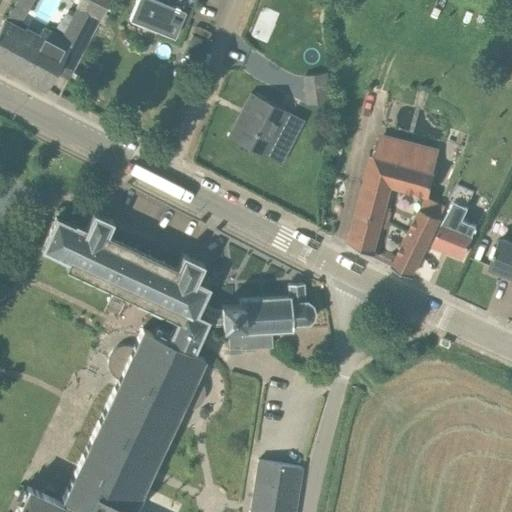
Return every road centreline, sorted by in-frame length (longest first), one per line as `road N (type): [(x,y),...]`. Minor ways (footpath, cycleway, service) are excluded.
road 1 (residential): [(307,511),(342,370),(355,273)]
road 2 (tertiary): [(355,273),(164,180)]
road 3 (unclassified): [(164,180),(238,0)]
road 4 (tertiary): [(164,180),(0,94)]
road 5 (tertiary): [(511,345),(355,273)]
